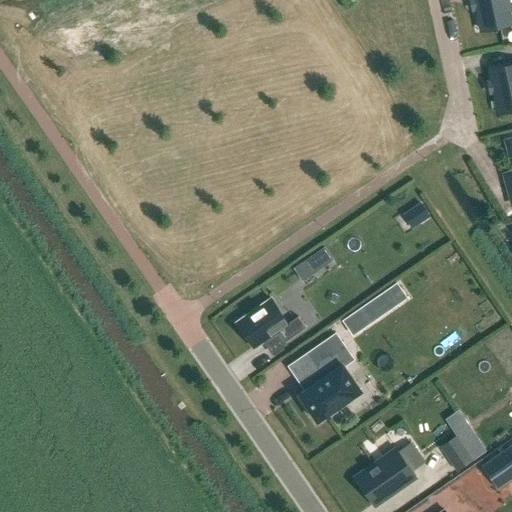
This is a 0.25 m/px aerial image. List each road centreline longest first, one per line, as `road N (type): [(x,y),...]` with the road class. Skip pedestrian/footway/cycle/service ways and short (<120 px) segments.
road 1 (residential): [(164,294),(316,511)]
road 2 (residential): [(464,123),(437,0)]
